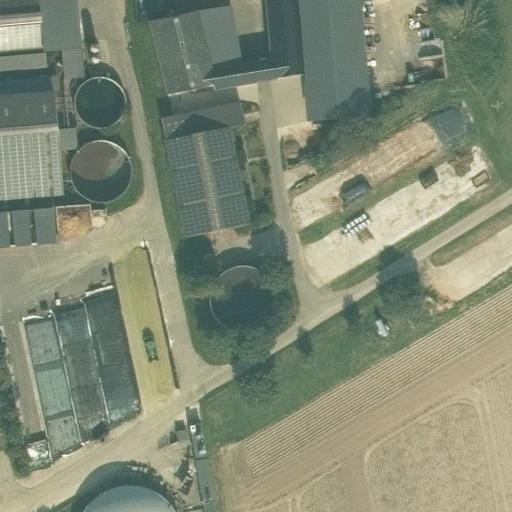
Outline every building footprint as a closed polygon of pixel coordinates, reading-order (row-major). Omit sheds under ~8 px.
[(43,45),(37,0),(0,0),(0,57),(44,54),(43,45)] [(37,0),(43,45),(78,42),(73,0),(37,0)] [(273,80),(302,76),(295,0),(265,0),(271,60),(273,80)] [(359,0),(295,0),(302,76),(306,75),(310,121),(369,115),(359,0)] [(223,10),(196,14),(210,70),(232,66),(223,10)] [(196,14),(195,11),(164,18),(149,22),(167,92),(213,85),(214,90),(256,83),(253,63),(232,66),(210,70),(196,14)] [(68,51),(71,79),(84,78),(81,50),(68,51)] [(71,79),(68,51),(61,51),(63,80),(71,79)] [(44,54),(0,57),(0,71),(45,68),(44,54)] [(271,60),(253,63),(256,83),(273,80),(271,60)] [(0,97),(59,92),(58,78),(0,80),(0,97)] [(118,86),(108,80),(96,78),(85,81),(76,89),(72,100),(73,112),(79,122),(88,129),(100,130),(111,127),(120,119),(124,108),(124,96),(118,86)] [(0,98),(0,198),(62,193),(58,152),(56,131),(53,94),(0,98)] [(160,120),(165,141),(227,128),(228,129),(244,125),(239,103),(160,120)] [(248,226),(228,129),(227,128),(165,141),(185,239),(248,226)] [(61,131),(63,152),(76,150),(74,129),(61,131)] [(384,166),(379,169),(384,178),(435,148),(425,131),(379,158),(384,166)] [(123,152),(113,144),(100,141),(87,144),(76,152),(70,164),(69,177),(73,189),(82,199),(94,204),(107,204),(119,198),(128,189),(132,176),(130,163),(123,152)] [(53,209),(33,211),(36,246),(56,244),(53,209)] [(27,211),(11,213),(14,248),(30,247),(27,211)] [(6,213),(0,213),(0,249),(9,249),(6,213)] [(141,361),(170,354),(146,253),(111,262),(118,292),(137,288),(141,302),(128,305),(131,316),(146,313),(149,326),(134,330),(141,361)] [(264,277),(254,270),(243,268),(231,269),(220,275),(213,285),(209,296),(209,308),(214,319),(223,327),(234,332),(246,333),(258,329),(267,321),(273,310),(274,299),(271,287),(264,277)] [(62,317),(32,316),(32,381),(63,381),(64,332),(76,332),(77,312),(62,312),(62,317)] [(194,461),(206,460),(199,424),(187,426),(194,461)] [(215,511),(206,460),(194,461),(202,511),(215,511)] [(173,511),(172,510),(157,495),(138,487),(117,487),(98,495),(83,509),(81,511),(173,511)]
